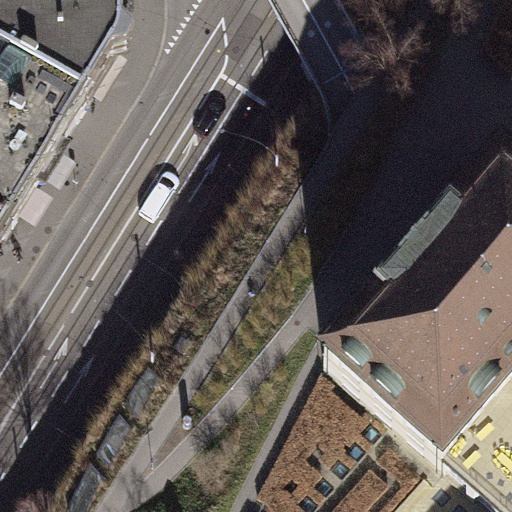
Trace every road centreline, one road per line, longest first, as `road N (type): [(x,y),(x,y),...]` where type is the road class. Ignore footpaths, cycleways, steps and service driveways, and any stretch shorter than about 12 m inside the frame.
road 1 (primary): [(0,505),(266,56)]
road 2 (primary): [(214,0),(0,345)]
